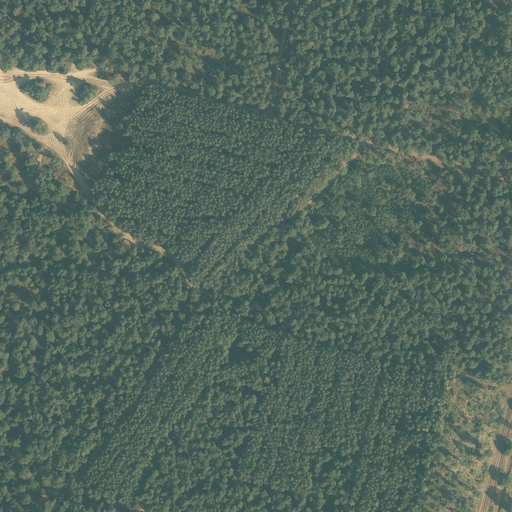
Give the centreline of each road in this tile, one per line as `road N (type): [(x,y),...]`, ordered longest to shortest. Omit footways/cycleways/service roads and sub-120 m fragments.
road 1 (track): [(511,180),(143,82),(113,86),(58,133),(65,157),(125,243),(180,261),(201,296)]
road 2 (track): [(201,296),(229,258),(342,174),(369,138),(511,7)]
road 3 (track): [(511,389),(268,328),(201,296)]
road 4 (track): [(201,296),(93,446),(76,493)]
road 5 (track): [(346,511),(384,357)]
